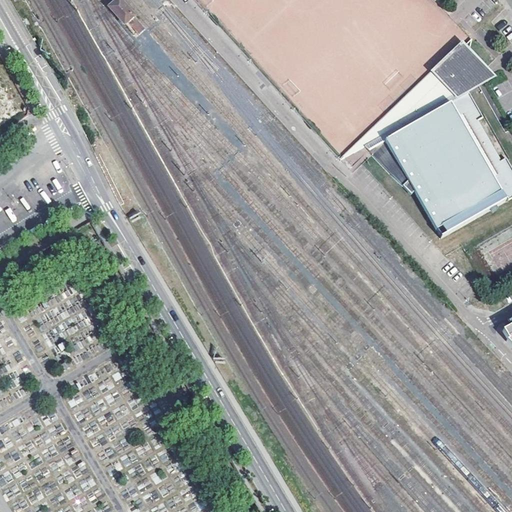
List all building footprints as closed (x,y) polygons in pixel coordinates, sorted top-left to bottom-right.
[(121,0),(116,0),(107,8),(124,28),(128,24),(135,18),(136,17),(121,0)] [(145,30),(135,18),(128,24),(138,35),(145,30)] [(356,151),(473,39),(469,35),(339,158),(341,160),(356,151)] [(473,39),(356,151),(365,146),(410,195),(414,191),(436,230),(442,226),(447,235),(511,197),(511,166),(506,157),(501,160),(478,119),(483,116),(466,88),(463,83),(482,65),(468,51),(474,40),(473,39)] [(490,74),(482,65),(463,83),(466,88),(490,74)] [(0,105),(16,95),(0,70),(0,105)] [(511,325),(503,331),(508,340),(507,341),(511,347),(511,325)]
